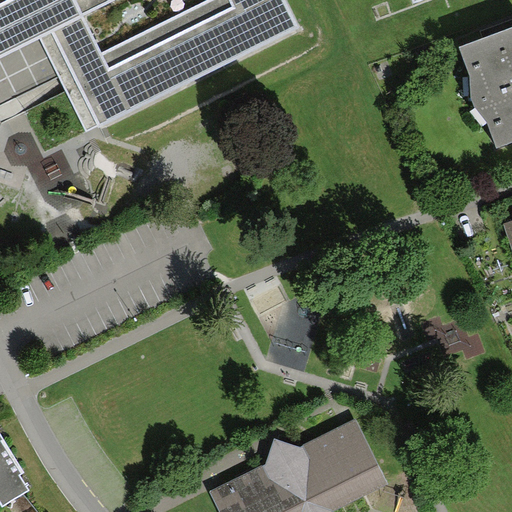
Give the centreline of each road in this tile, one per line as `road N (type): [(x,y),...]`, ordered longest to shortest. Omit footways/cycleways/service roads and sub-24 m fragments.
road 1 (residential): [(0,336),(184,247)]
road 2 (residential): [(90,511),(39,445),(0,344)]
